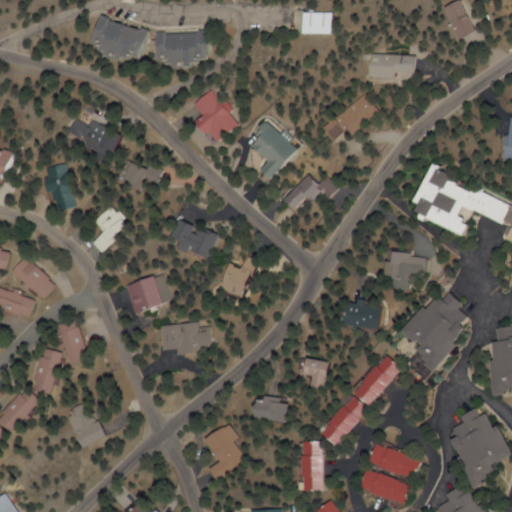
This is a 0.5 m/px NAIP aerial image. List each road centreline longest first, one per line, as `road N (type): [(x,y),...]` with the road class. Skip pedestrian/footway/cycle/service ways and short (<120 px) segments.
road 1 (residential): [(71,511),(269,342),(423,124),(511,58)]
road 2 (residential): [(4,52),(28,33),(109,3),(246,10),(237,50),(216,74),(169,88),(147,109)]
road 3 (residential): [(0,50),(115,84),(321,271)]
road 4 (residential): [(196,511),(100,280),(65,237),(23,213),(0,211)]
road 5 (residential): [(450,417),(458,474),(431,511),(357,493),(355,473),(378,426),(450,417)]
road 6 (residential): [(463,384),(496,330),(488,273),(478,255),(378,190)]
road 7 (residential): [(100,280),(0,363)]
